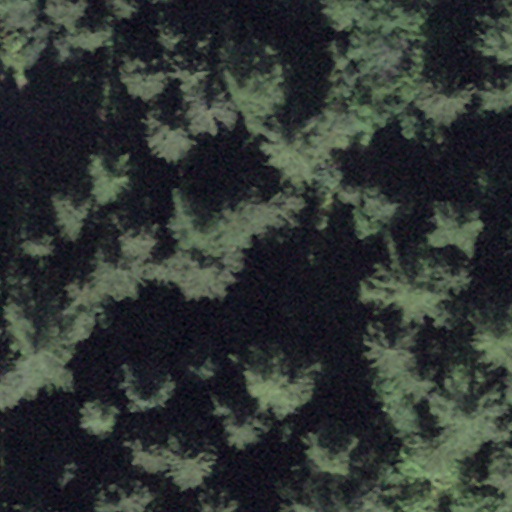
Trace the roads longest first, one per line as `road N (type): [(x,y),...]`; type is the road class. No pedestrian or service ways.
road 1 (track): [(0,138),(511,313)]
road 2 (track): [(0,122),(231,159),(511,147)]
